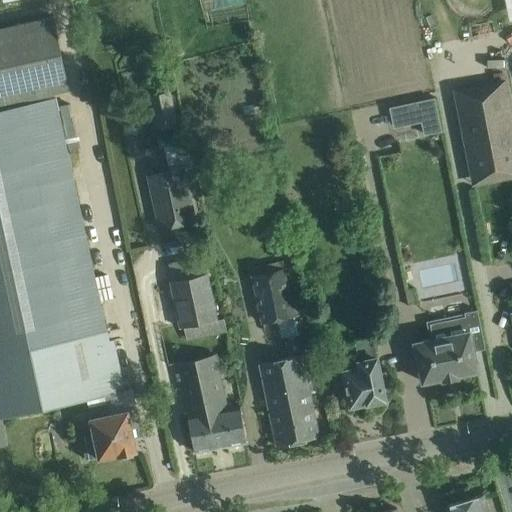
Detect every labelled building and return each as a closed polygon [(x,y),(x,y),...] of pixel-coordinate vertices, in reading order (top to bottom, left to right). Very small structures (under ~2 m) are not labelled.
[(54,16),(15,24),(0,26),(0,104),(51,94),(70,90),(54,16)] [(511,111),(506,79),(453,90),(472,186),(511,177),(511,111)] [(172,91),(149,96),(156,129),(179,124),(172,91)] [(0,416),(85,398),(86,404),(97,401),(96,396),(132,388),(129,378),(120,380),(111,337),(104,338),(53,96),(51,96),(51,94),(0,104),(0,416)] [(433,97),(413,101),(417,119),(422,118),(425,133),(440,130),(433,97)] [(406,125),(393,128),(397,142),(424,135),(421,124),(407,127),(406,125)] [(164,143),(170,171),(147,176),(158,228),(195,220),(184,168),(192,166),(186,138),(164,143)] [(284,268),(252,276),(262,323),(294,316),(284,268)] [(224,318),(217,320),(207,273),(170,280),(180,327),(203,323),(205,334),(226,330),(224,318)] [(422,382),(477,370),(473,351),(485,349),(477,309),(464,312),(465,316),(430,323),(433,339),(414,343),(419,365),(416,366),(419,378),(421,377),(422,382)] [(319,436),(315,417),(298,335),(284,338),(288,358),(259,364),(276,445),(319,436)] [(389,386),(386,370),(379,372),(372,337),(354,341),(360,368),(343,372),(351,406),(385,399),(382,387),(389,386)] [(227,408),(216,354),(179,361),(190,414),(187,415),(194,451),(246,441),(239,406),(227,408)] [(101,417),(97,401),(86,404),(93,433),(80,436),(85,459),(98,456),(99,457),(119,453),(111,414),(101,417)] [(136,409),(111,414),(119,453),(136,449),(131,427),(140,425),(136,409)] [(447,511),(489,511),(483,494),(445,506),(447,511)]
